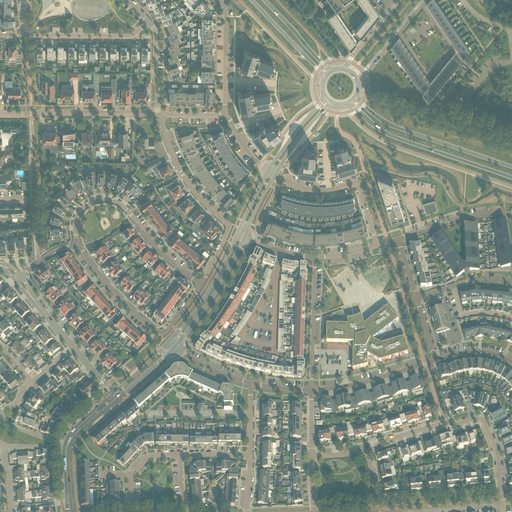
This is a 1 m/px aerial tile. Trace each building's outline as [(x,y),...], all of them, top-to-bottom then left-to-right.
[(197,12),(205,4),(201,0),(193,8),(197,12)] [(370,15),(355,32),(361,38),(362,38),(380,15),(378,12),(376,9),(369,0),(359,0),(369,13),(370,15)] [(161,5),(157,6),(156,2),(146,5),(148,10),(161,5)] [(335,7),(334,8),(337,11),(337,12),(344,7),(344,6),(342,3),(335,7)] [(440,7),(437,3),(429,8),(432,12),(440,7)] [(207,9),(209,8),(205,4),(197,12),(201,16),(201,15),(202,16),(211,13),(207,9)] [(154,13),(163,10),(161,5),(148,10),(152,9),(154,13)] [(443,12),(440,7),(432,12),(435,17),(443,12)] [(169,13),(165,14),(163,10),(154,13),(156,18),(169,13)] [(330,16),(329,17),(344,40),(351,50),(357,44),(357,43),(352,36),(350,34),(336,12),(330,16)] [(446,16),(443,12),(435,17),(438,21),(446,16)] [(162,21),(171,18),(169,13),(156,18),(160,17),(162,21)] [(213,18),(211,18),(211,13),(202,16),(202,18),(201,23),(212,23),(213,18)] [(449,21),(446,16),(438,21),(442,26),(449,21)] [(172,21),(171,18),(162,21),(164,26),(167,25),(173,23),(173,22),(172,21)] [(12,20),(3,20),(3,26),(0,26),(0,30),(13,30),(13,27),(15,27),(15,21),(12,21),(12,20)] [(177,26),(176,22),(175,21),(173,22),(173,23),(167,25),(168,30),(177,26)] [(452,25),(449,21),(442,26),(445,30),(452,25)] [(170,34),(167,35),(168,36),(179,31),(182,30),(180,25),(177,26),(168,30),(170,34)] [(455,30),(452,25),(445,30),(448,35),(455,30)] [(458,34),(455,30),(448,35),(451,39),(458,34)] [(177,32),(179,31),(168,36),(169,41),(179,37),(177,32)] [(461,38),(458,34),(451,39),(454,44),(461,38)] [(168,47),(180,42),(179,37),(169,41),(171,45),(167,47),(168,47)] [(464,43),(461,38),(454,44),(457,48),(464,43)] [(394,51),(401,46),(401,45),(399,42),(397,40),(391,47),(394,51)] [(177,43),(181,42),(180,42),(168,47),(169,52),(178,48),(177,43)] [(464,43),(457,48),(460,53),(467,47),(464,43)] [(84,51),(84,44),(78,44),(78,59),(87,59),(87,50),(87,51),(84,51)] [(95,51),(95,44),(89,44),(89,59),(98,59),(98,50),(98,51),(95,51)] [(116,53),(116,44),(110,44),(110,59),(119,60),(119,50),(118,53),(116,53)] [(137,53),(137,45),(131,45),(131,60),(140,60),(140,51),(139,53),(137,53)] [(16,47),(14,47),(14,46),(10,46),(10,47),(9,47),(9,51),(8,51),(8,54),(9,54),(9,57),(5,57),(5,64),(9,64),(9,60),(10,60),(10,57),(14,57),(14,60),(16,59),(16,63),(21,63),(21,54),(18,54),(18,51),(16,51),(16,47)] [(394,51),(397,56),(397,55),(404,50),(404,49),(402,47),(401,46),(394,51)] [(42,51),(42,47),(36,47),(36,59),(45,59),(45,50),(45,51),(42,51)] [(53,52),(53,47),(47,47),(47,59),(56,59),(56,50),(55,50),(55,52),(53,52)] [(63,50),(63,47),(57,47),(57,59),(66,59),(66,50),(66,52),(63,52),(63,50)] [(74,51),(74,47),(68,47),(68,59),(77,59),(77,50),(76,50),(76,51),(74,51)] [(105,51),(105,47),(99,47),(99,59),(108,59),(108,50),(108,51),(105,51)] [(470,51),(467,47),(460,53),(464,58),(470,51)] [(126,51),(126,48),(120,48),(120,60),(129,60),(129,51),(126,51)] [(147,52),(147,48),(141,48),(141,60),(150,60),(150,51),(150,52),(147,52)] [(167,58),(180,53),(178,48),(169,52),(171,56),(167,58)] [(397,56),(400,60),(407,55),(407,54),(405,51),(404,50),(397,55),(397,56)] [(241,66),(240,68),(245,70),(251,71),(251,72),(251,71),(252,70),(253,70),(254,70),(255,70),(255,69),(258,71),(269,74),(273,63),(264,60),(259,59),(259,58),(259,57),(256,56),(257,54),(246,51),(246,52),(241,66)] [(177,55),(180,53),(167,58),(169,63),(178,59),(177,55)] [(400,60),(403,64),(410,59),(410,58),(408,56),(407,55),(400,60)] [(450,61),(457,67),(460,62),(453,57),(450,61)] [(167,69),(180,64),(178,59),(169,63),(171,67),(167,69)] [(403,64),(406,69),(413,64),(413,63),(411,60),(410,59),(403,64)] [(446,65),(453,71),(457,67),(450,61),(446,65)] [(178,65),(180,64),(167,69),(169,74),(179,70),(178,65)] [(406,69),(409,73),(416,68),(416,67),(414,64),(413,64),(406,69)] [(446,65),(443,69),(450,75),(453,71),(446,65)] [(412,78),(420,73),(419,72),(417,69),(416,68),(409,73),(412,78)] [(443,69),(439,74),(446,79),(450,75),(443,69)] [(181,75),(179,70),(169,74),(171,79),(175,77),(176,78),(175,78),(175,83),(185,83),(185,78),(182,78),(181,75)] [(415,82),(423,77),(422,76),(420,73),(412,78),(415,82)] [(446,79),(439,74),(436,78),(443,83),(446,79)] [(94,75),(93,84),(89,84),(89,91),(83,91),(82,100),(87,100),(87,101),(90,101),(90,100),(95,100),(95,90),(98,90),(98,75),(94,75)] [(212,80),(212,75),(201,75),(201,83),(210,83),(210,80),(212,80)] [(415,82),(418,87),(426,82),(423,78),(423,77),(415,82)] [(443,83),(436,78),(433,82),(440,88),(443,83)] [(111,86),(109,86),(109,90),(101,90),(101,92),(101,100),(112,101),(112,92),(112,91),(116,91),(116,79),(111,79),(111,86)] [(12,89),(12,81),(4,81),(4,88),(8,88),(8,89),(8,97),(12,97),(12,98),(16,98),(16,97),(20,97),(20,89),(12,89)] [(42,93),(45,93),(45,98),(54,98),(54,85),(49,85),(49,81),(42,81),(42,93)] [(433,82),(429,86),(436,92),(440,88),(433,82)] [(119,89),(118,98),(122,98),(122,101),(125,101),(125,102),(129,102),(129,101),(129,91),(133,91),(133,84),(127,84),(127,89),(122,89),(119,89)] [(436,92),(429,86),(426,90),(433,96),(436,92)] [(147,92),(147,89),(143,89),(143,92),(136,92),(136,101),(140,101),(142,101),(143,101),(147,101),(147,92)] [(74,90),(61,90),(61,98),(66,98),(66,99),(70,99),(70,98),(74,98),(74,90)] [(168,92),(168,90),(165,90),(165,97),(169,97),(169,103),(174,103),(175,92),(168,92)] [(433,96),(426,90),(423,94),(428,101),(433,96)] [(299,94),(302,102),(308,100),(305,91),(299,94)] [(215,101),(215,92),(205,92),(205,103),(211,103),(211,101),(215,101)] [(248,93),(238,94),(241,112),(252,110),(252,108),(253,108),(255,108),(255,107),(270,104),(268,93),(266,93),(254,95),(253,95),(253,94),(252,94),(250,95),(249,93),(249,92),(248,93)] [(260,129),(251,135),(252,136),(263,150),(272,143),(270,141),(271,140),(273,139),(272,139),(272,138),(273,138),(279,133),(278,132),(272,124),(269,126),(265,129),(264,128),(262,130),(260,128),(260,129)] [(0,145),(1,146),(2,146),(2,141),(1,141),(1,138),(7,138),(7,133),(11,133),(11,129),(2,129),(0,129),(0,145)] [(68,132),(68,131),(62,131),(62,138),(63,138),(63,139),(62,139),(62,144),(73,144),(73,150),(77,150),(77,143),(74,142),(74,138),(74,133),(68,132)] [(56,142),(56,133),(52,133),(52,132),(47,132),(47,133),(43,133),(43,143),(50,143),(50,152),(55,152),(55,153),(59,153),(59,142),(56,142)] [(118,140),(118,141),(119,141),(119,144),(119,145),(120,145),(122,145),(122,146),(123,146),(123,147),(128,147),(128,148),(129,148),(129,142),(128,142),(127,142),(127,139),(126,139),(126,137),(126,136),(127,136),(127,135),(126,135),(127,134),(127,133),(123,133),(123,132),(123,133),(119,133),(119,136),(119,138),(118,138),(118,140)] [(232,150),(230,148),(231,148),(231,147),(230,148),(229,146),(228,143),(227,141),(225,139),(226,139),(226,138),(225,138),(224,135),(222,132),(219,133),(219,134),(214,136),(212,136),(212,137),(213,139),(214,141),(215,144),(217,146),(218,149),(219,151),(221,154),(222,156),(224,159),(226,161),(227,163),(229,166),(231,168),(233,170),(235,172),(236,174),(240,177),(240,178),(241,176),(245,172),(248,170),(245,167),(243,165),(243,164),(241,163),(239,161),(238,159),(236,157),(237,156),(236,156),(235,154),(233,152),(232,150)] [(92,133),(86,133),(81,133),(81,137),(80,137),(80,139),(81,139),(81,144),(92,144),(92,133)] [(107,134),(107,133),(102,133),(102,134),(99,134),(99,142),(98,142),(98,147),(103,147),(103,143),(109,143),(109,134),(107,134)] [(180,137),(182,142),(194,138),(192,133),(186,135),(185,133),(186,133),(181,133),(182,136),(180,136),(180,137)] [(148,141),(148,137),(140,137),(140,146),(144,146),(144,148),(154,148),(154,141),(148,141)] [(184,148),(196,143),(194,138),(182,142),(184,147),(183,147),(184,148)] [(194,144),(196,143),(184,148),(186,153),(198,148),(196,148),(194,144)] [(347,147),(336,151),(338,158),(339,159),(338,159),(338,160),(339,163),(336,163),(338,169),(340,174),(342,173),(356,169),(357,168),(354,157),(353,158),(352,158),(351,155),(350,155),(350,156),(347,147)] [(188,158),(200,153),(198,148),(186,153),(188,158)] [(15,152),(11,152),(11,150),(5,150),(5,154),(0,153),(0,167),(4,167),(4,159),(5,158),(5,157),(11,157),(14,156),(15,155),(15,152)] [(300,163),(298,174),(311,176),(316,176),(318,165),(316,165),(316,162),(315,162),(315,158),(316,153),(305,151),(303,160),(302,160),(302,163),(300,163)] [(198,153),(200,153),(188,158),(191,163),(201,158),(198,153)] [(149,162),(152,168),(161,163),(159,157),(149,162)] [(194,168),(203,163),(201,158),(191,163),(194,168),(193,168),(194,168)] [(197,173),(206,167),(203,163),(194,168),(194,169),(194,168),(197,173)] [(169,168),(167,164),(161,168),(159,165),(153,168),(155,173),(159,171),(163,177),(171,172),(172,171),(170,168),(169,168)] [(200,178),(209,172),(206,167),(197,173),(200,178)] [(9,179),(14,178),(14,170),(4,170),(4,174),(0,173),(0,187),(6,187),(6,182),(9,179)] [(106,182),(107,170),(98,170),(98,176),(95,176),(94,171),(96,183),(97,183),(97,185),(101,185),(102,182),(106,182)] [(112,183),(116,184),(118,178),(119,175),(110,172),(109,176),(107,175),(107,170),(106,182),(107,182),(107,184),(111,185),(112,183)] [(92,184),(96,183),(94,171),(85,172),(86,178),(84,179),(86,186),(87,185),(88,187),(92,186),(92,184)] [(203,182),(212,176),(209,172),(200,178),(203,182)] [(125,188),(130,180),(122,175),(121,178),(118,178),(116,184),(117,184),(116,186),(120,188),(121,186),(125,188)] [(393,181),(377,175),(379,181),(378,181),(379,185),(380,185),(384,195),(383,196),(384,200),(386,199),(396,196),(398,195),(397,191),(396,192),(393,181)] [(207,187),(215,180),(212,176),(203,182),(207,187),(206,187),(207,187)] [(74,178),(70,181),(74,185),(78,191),(78,190),(79,192),(83,190),(82,187),(86,186),(84,179),(81,180),(80,178),(75,180),(74,178)] [(143,190),(138,185),(134,181),(131,184),(129,182),(130,180),(125,188),(126,189),(125,190),(128,193),(130,191),(136,197),(143,190)] [(211,191),(219,184),(215,180),(207,187),(211,191)] [(69,185),(65,188),(67,191),(65,193),(70,197),(71,196),(72,198),(76,195),(74,193),(78,191),(74,185),(70,181),(68,183),(69,185)] [(173,182),(165,186),(168,194),(172,192),(174,194),(173,195),(174,195),(176,198),(183,192),(183,191),(182,189),(181,189),(178,184),(175,187),(173,182)] [(214,196),(222,188),(219,184),(211,191),(214,195),(214,196)] [(219,199),(226,192),(222,188),(214,196),(215,196),(219,199)] [(223,203),(230,195),(226,192),(219,199),(222,203),(223,203)] [(67,201),(70,197),(65,193),(63,195),(61,193),(57,198),(60,200),(58,202),(64,206),(65,205),(66,206),(69,203),(67,201)] [(235,200),(230,195),(223,203),(223,204),(226,206),(228,204),(230,205),(235,200)] [(356,209),(356,207),(354,202),(353,198),(352,199),(352,198),(351,199),(346,200),(342,201),(341,201),(340,201),(336,202),(331,202),(326,203),(321,203),(321,202),(320,202),(320,203),(319,203),(315,203),(311,202),(310,202),(305,201),(300,200),(299,200),(295,199),(290,198),(290,197),(289,198),(286,196),(283,195),(282,198),(282,199),(280,204),(279,206),(281,207),(284,207),(286,208),(289,209),(291,210),(295,211),(298,211),(300,212),(303,212),(306,213),(309,213),(312,213),(315,214),(318,214),(321,214),(323,214),(326,214),(329,214),(332,214),(335,213),(338,213),(341,213),(343,212),(346,212),(349,211),(352,210),(356,209)] [(399,199),(398,195),(396,196),(386,199),(384,200),(385,204),(386,203),(392,223),(393,225),(405,221),(404,219),(398,200),(399,199)] [(191,200),(190,201),(188,198),(187,197),(187,198),(185,200),(185,199),(184,200),(179,205),(178,205),(179,206),(182,210),(180,212),(182,214),(181,215),(183,218),(188,213),(186,211),(193,204),(193,203),(191,200)] [(166,205),(168,208),(177,202),(174,198),(166,205)] [(143,210),(152,204),(148,199),(140,206),(143,210)] [(434,201),(423,205),(426,215),(437,211),(434,201)] [(62,210),(64,206),(58,202),(57,205),(55,204),(52,209),(55,211),(54,213),(52,213),(61,215),(61,214),(63,215),(65,211),(62,210)] [(152,204),(143,210),(143,211),(144,210),(147,214),(155,209),(152,204)] [(22,208),(20,208),(19,207),(17,207),(17,216),(23,215),(23,216),(26,216),(26,210),(23,210),(22,208)] [(190,227),(193,230),(199,224),(196,221),(203,214),(202,212),(203,212),(200,209),(199,210),(198,208),(190,216),(194,219),(192,220),(194,222),(190,227)] [(150,219),(158,213),(155,209),(147,214),(147,215),(150,219)] [(60,219),(61,215),(52,213),(51,216),(49,221),(53,222),(53,225),(50,225),(59,225),(59,224),(61,224),(62,220),(60,219)] [(153,223),(161,217),(158,213),(150,219),(153,223)] [(157,227),(164,221),(161,217),(153,223),(154,223),(157,227)] [(215,233),(217,232),(219,229),(215,226),(215,225),(213,224),(213,223),(209,220),(202,227),(199,224),(193,230),(193,231),(200,238),(205,232),(211,238),(212,237),(213,238),(216,234),(215,233)] [(268,233),(273,222),(266,220),(263,227),(265,228),(264,231),(268,232),(268,233),(268,232),(268,233)] [(168,225),(168,226),(164,221),(157,227),(160,231),(159,232),(160,232),(168,226),(168,225)] [(278,224),(273,222),(268,233),(274,235),(278,224)] [(168,226),(160,232),(163,236),(166,234),(168,237),(173,232),(172,232),(175,229),(171,223),(168,226)] [(283,226),(282,226),(278,224),(274,235),(279,237),(283,226)] [(59,230),(59,225),(50,225),(50,234),(53,234),(54,239),(61,237),(60,234),(62,234),(62,230),(59,230)] [(288,228),(288,226),(283,225),(282,226),(283,226),(279,237),(284,238),(288,228)] [(361,237),(366,235),(362,225),(357,227),(361,237)] [(360,237),(361,237),(357,227),(352,228),(355,239),(360,237)] [(293,229),(288,228),(284,238),(289,240),(290,240),(293,229)] [(350,240),(355,239),(352,228),(347,229),(350,240)] [(131,230),(128,232),(126,229),(121,233),(128,244),(134,240),(132,237),(134,236),(133,234),(134,233),(132,230),(131,231),(131,230)] [(295,241),(298,231),(293,229),(290,240),(295,241)] [(177,232),(175,235),(173,232),(168,237),(171,240),(169,242),(173,246),(181,236),(177,232)] [(443,235),(441,233),(437,236),(437,235),(432,238),(435,243),(443,238),(444,237),(443,235)] [(27,243),(27,238),(27,236),(17,237),(18,250),(24,249),(24,243),(27,243)] [(180,238),(182,236),(181,236),(173,246),(177,249),(184,242),(180,238)] [(18,250),(17,237),(14,237),(14,241),(8,242),(8,240),(9,252),(15,252),(14,245),(18,245),(18,250)] [(446,242),(443,238),(435,243),(434,244),(437,248),(446,242)] [(9,252),(8,240),(0,240),(0,254),(5,254),(5,248),(8,248),(9,252)] [(138,240),(136,242),(134,240),(128,244),(130,247),(129,248),(132,252),(142,244),(138,240)] [(181,253),(188,245),(184,242),(177,249),(181,252),(181,253)] [(448,246),(446,242),(437,248),(439,252),(448,247),(449,246),(448,246)] [(144,247),(145,247),(142,244),(132,252),(136,257),(138,255),(140,258),(145,253),(143,251),(145,249),(144,247)] [(186,256),(192,249),(188,245),(181,253),(182,253),(186,256)] [(106,247),(104,249),(102,246),(97,250),(99,253),(96,254),(99,259),(98,259),(99,260),(109,252),(106,247)] [(451,250),(448,247),(439,252),(442,256),(451,251),(452,251),(451,250)] [(190,260),(196,252),(192,249),(186,256),(189,259),(190,260)] [(266,254),(261,252),(256,250),(252,258),(257,260),(259,257),(263,259),(264,259),(266,254)] [(454,255),(451,251),(442,256),(445,261),(454,255)] [(111,258),(113,257),(109,252),(99,260),(100,262),(101,262),(103,264),(105,262),(107,265),(113,261),(111,258)] [(202,253),(200,256),(196,252),(190,260),(194,263),(193,263),(194,263),(202,254),(202,253)] [(149,253),(147,255),(145,253),(140,258),(146,264),(154,257),(153,257),(149,253)] [(61,255),(56,260),(57,262),(58,262),(61,267),(71,259),(68,254),(63,258),(61,255)] [(198,267),(206,257),(202,254),(194,263),(198,267)] [(267,265),(271,256),(266,254),(264,259),(263,259),(262,263),(267,265)] [(457,259),(454,255),(445,261),(448,265),(457,259)] [(276,258),(271,256),(267,265),(273,267),(274,266),(276,261),(275,260),(276,258)] [(155,260),(156,259),(154,257),(146,264),(152,271),(157,266),(155,264),(157,261),(155,260)] [(253,270),(257,260),(252,258),(251,259),(250,258),(247,265),(248,266),(247,267),(253,270)] [(71,260),(71,259),(61,267),(63,265),(66,269),(74,264),(74,263),(71,260)] [(459,263),(457,259),(448,265),(451,269),(459,264),(460,263),(459,263)] [(116,261),(115,263),(113,261),(107,265),(109,267),(107,269),(110,273),(110,274),(120,266),(116,261)] [(289,262),(284,261),(283,263),(282,263),(281,268),(282,268),(281,270),(287,271),(289,262)] [(306,265),(300,264),(295,263),(294,268),(299,269),(299,272),(305,272),(306,265)] [(74,264),(66,269),(69,274),(77,268),(74,264)] [(462,268),(459,264),(451,269),(453,274),(461,268),(461,269),(462,268)] [(120,266),(110,274),(112,277),(113,276),(114,278),(116,276),(118,278),(124,274),(126,273),(124,270),(120,266)] [(166,268),(165,269),(161,266),(159,268),(157,266),(152,271),(159,277),(166,269),(166,268)] [(253,270),(247,267),(245,271),(246,271),(245,273),(253,278),(256,271),(253,270)] [(80,272),(77,268),(69,274),(72,278),(80,273),(80,272)] [(464,273),(461,269),(461,268),(453,274),(456,278),(460,276),(464,273)] [(49,270),(47,272),(45,269),(41,273),(40,272),(48,283),(52,279),(51,277),(53,275),(49,270)] [(168,271),(169,271),(166,269),(159,277),(166,282),(170,277),(168,275),(170,273),(168,271)] [(44,286),(48,283),(40,272),(37,274),(38,275),(36,276),(38,279),(35,281),(40,286),(42,284),(44,286)] [(80,273),(81,273),(80,273),(72,278),(75,282),(75,283),(84,277),(83,277),(80,273)] [(250,283),(253,278),(245,273),(244,276),(243,275),(241,279),(250,283)] [(122,283),(120,285),(124,289),(123,289),(123,290),(133,281),(129,277),(127,278),(125,276),(120,280),(122,283)] [(84,277),(75,283),(78,287),(76,289),(79,292),(86,286),(84,283),(87,281),(84,277)] [(188,284),(186,282),(180,278),(176,283),(186,291),(189,288),(186,286),(188,284)] [(269,280),(265,279),(263,283),(262,285),(258,292),(257,294),(256,297),(252,304),(250,306),(249,308),(245,315),(243,318),(242,320),(237,327),(236,329),(234,331),(232,334),(234,336),(237,338),(242,330),(246,325),(250,319),(254,312),(259,304),(263,296),(266,290),(271,281),(269,280)] [(247,289),(250,283),(241,279),(240,282),(239,285),(247,289)] [(135,287),(137,285),(133,281),(123,290),(125,292),(126,291),(128,293),(130,291),(132,294),(137,289),(135,287)] [(186,291),(176,283),(172,288),(182,296),(182,295),(186,291)] [(244,295),(247,289),(239,285),(238,287),(237,286),(235,290),(244,295)] [(48,293),(46,295),(47,296),(46,297),(49,300),(59,291),(55,287),(53,289),(51,286),(46,290),(48,293)] [(88,288),(86,286),(79,292),(85,299),(94,290),(91,286),(88,288)] [(137,289),(132,294),(135,296),(133,298),(137,302),(136,303),(144,295),(146,293),(139,287),(137,289)] [(182,296),(172,288),(168,293),(179,300),(182,296)] [(12,291),(10,289),(9,289),(5,293),(3,291),(0,293),(0,299),(0,300),(3,298),(5,301),(13,294),(12,293),(13,293),(13,292),(12,291)] [(94,291),(95,290),(94,290),(85,299),(87,297),(91,301),(98,294),(94,291)] [(241,300),(244,295),(235,290),(233,293),(234,293),(233,296),(241,300)] [(61,297),(62,295),(59,291),(49,300),(49,299),(53,303),(55,301),(57,304),(62,299),(61,297)] [(178,301),(179,300),(168,293),(165,297),(175,305),(178,301)] [(15,294),(14,295),(13,294),(5,301),(8,303),(6,305),(9,309),(15,305),(13,302),(17,299),(18,298),(16,296),(15,295),(15,294)] [(101,298),(98,294),(91,301),(94,305),(101,298)] [(145,306),(150,301),(144,295),(136,303),(139,305),(139,304),(141,306),(143,304),(145,306)] [(237,306),(241,300),(233,296),(231,298),(231,297),(229,301),(237,306)] [(175,306),(175,305),(165,297),(161,302),(171,310),(175,305),(175,306)] [(102,299),(101,298),(94,305),(98,309),(105,302),(102,299)] [(70,304),(68,306),(62,299),(57,304),(59,306),(57,308),(58,310),(60,313),(70,304)] [(227,304),(226,306),(234,312),(235,312),(239,307),(237,306),(229,301),(228,300),(226,303),(227,304)] [(109,306),(108,306),(105,302),(98,309),(101,313),(109,306)] [(171,310),(161,302),(163,304),(160,309),(157,307),(168,315),(168,314),(171,310)] [(23,305),(22,303),(21,303),(16,307),(15,305),(9,309),(13,313),(15,312),(17,314),(25,308),(24,307),(25,306),(24,306),(23,305)] [(72,310),(74,309),(70,304),(60,313),(61,313),(64,317),(67,315),(68,317),(74,313),(72,310)] [(109,307),(109,306),(101,313),(105,317),(113,310),(112,310),(109,307)] [(224,308),(222,311),(230,317),(232,318),(236,313),(235,312),(234,312),(226,306),(224,309),(224,308)] [(450,331),(444,312),(442,306),(429,310),(437,335),(444,332),(446,337),(445,332),(450,331)] [(167,315),(168,315),(157,307),(154,312),(164,320),(164,319),(167,315)] [(388,307),(364,325),(361,315),(355,316),(353,317),(347,319),(349,325),(327,324),(326,339),(326,342),(348,342),(353,351),(353,369),(368,365),(368,355),(380,362),(408,353),(409,353),(404,337),(402,338),(382,344),(373,340),(377,337),(398,320),(388,307)] [(26,308),(26,309),(25,308),(17,314),(19,317),(17,319),(21,323),(26,318),(24,316),(29,312),(28,310),(27,309),(26,308)] [(114,317),(116,314),(113,310),(105,317),(109,321),(111,324),(116,319),(114,317)] [(220,315),(219,317),(227,322),(229,324),(232,318),(230,317),(222,311),(220,314),(220,315)] [(162,323),(164,320),(154,312),(155,313),(151,319),(158,323),(159,321),(162,323)] [(77,313),(76,315),(74,313),(68,317),(70,319),(68,321),(70,323),(69,324),(71,326),(81,318),(77,313)] [(35,318),(33,317),(28,321),(26,318),(21,323),(24,327),(26,325),(29,328),(36,322),(36,321),(36,320),(35,318)] [(223,328),(227,322),(219,317),(217,319),(215,322),(223,328)] [(79,319),(81,318),(71,326),(72,326),(75,330),(78,328),(80,330),(85,326),(79,319)] [(118,330),(125,322),(121,318),(118,321),(116,319),(111,324),(114,326),(118,330)] [(10,321),(8,323),(5,320),(0,325),(9,335),(12,333),(9,329),(11,327),(13,329),(15,327),(10,321)] [(38,322),(37,323),(36,322),(29,328),(31,331),(29,333),(32,337),(38,332),(36,330),(40,326),(41,326),(39,324),(38,323),(38,322)] [(125,322),(118,330),(122,333),(129,326),(129,325),(128,326),(125,322)] [(219,333),(223,328),(215,322),(212,325),(213,325),(211,327),(219,333)] [(6,338),(9,335),(0,325),(0,324),(0,337),(1,337),(0,336),(3,334),(6,338)] [(89,327),(87,328),(85,326),(80,330),(82,333),(79,335),(81,336),(80,337),(82,340),(92,331),(89,327)] [(129,326),(122,333),(127,337),(133,329),(129,326)] [(480,338),(480,336),(480,326),(472,327),(475,336),(475,338),(476,338),(480,338)] [(215,338),(219,333),(211,327),(210,329),(209,329),(207,332),(212,336),(211,336),(215,338)] [(137,333),(133,329),(127,337),(131,340),(137,333)] [(465,339),(470,338),(467,329),(463,330),(462,329),(466,341),(466,340),(465,339)] [(46,332),(45,330),(44,331),(40,335),(38,332),(32,337),(36,341),(38,339),(40,342),(48,335),(47,334),(48,334),(47,333),(46,332)] [(92,331),(82,340),(83,339),(87,343),(89,341),(91,344),(96,339),(94,337),(96,335),(92,331)] [(211,336),(212,336),(207,332),(205,334),(204,333),(202,336),(208,341),(211,336)] [(137,333),(131,340),(135,344),(133,346),(141,336),(137,333)] [(49,336),(48,335),(40,342),(43,345),(41,346),(44,350),(49,346),(47,344),(52,340),(52,339),(51,337),(50,336),(49,336)] [(137,349),(146,340),(141,336),(133,346),(137,349)] [(204,346),(208,341),(202,336),(199,340),(200,340),(199,342),(204,346)] [(25,339),(19,343),(15,338),(10,342),(13,346),(11,348),(14,352),(27,341),(25,339)] [(93,353),(104,344),(100,340),(98,342),(96,339),(91,344),(93,346),(90,348),(92,350),(91,350),(93,353)] [(23,349),(29,344),(27,341),(14,352),(18,356),(20,354),(23,358),(28,353),(28,354),(23,349)] [(204,346),(199,342),(195,348),(200,351),(204,353),(207,348),(204,346)] [(51,348),(49,346),(44,350),(48,355),(50,353),(54,358),(61,352),(59,350),(60,349),(59,348),(59,347),(58,346),(56,344),(56,345),(51,348)] [(93,353),(94,352),(98,357),(100,355),(102,357),(107,353),(110,350),(108,347),(107,348),(104,344),(93,353)] [(209,356),(213,347),(209,345),(207,348),(204,353),(209,356)] [(214,358),(218,349),(213,347),(209,356),(214,358)] [(218,360),(222,351),(218,349),(214,358),(218,360)] [(226,353),(222,351),(218,360),(223,362),(224,361),(226,353)] [(228,362),(232,353),(227,352),(226,353),(224,361),(228,362)] [(30,356),(31,356),(28,353),(23,358),(26,361),(23,363),(27,367),(40,357),(38,354),(32,359),(30,356)] [(105,366),(113,359),(107,353),(102,357),(104,359),(102,361),(103,363),(102,364),(105,366)] [(36,364),(42,359),(40,357),(27,367),(30,372),(33,370),(36,373),(41,369),(36,364)] [(113,359),(105,366),(109,370),(111,368),(113,370),(115,369),(116,369),(121,364),(118,360),(116,363),(113,359)] [(72,362),(70,360),(70,361),(65,365),(63,362),(58,367),(61,371),(64,369),(66,372),(73,365),(73,364),(73,363),(72,362)] [(463,372),(461,363),(461,362),(455,364),(458,373),(463,372)] [(490,363),(490,362),(488,372),(492,373),(496,364),(495,364),(490,363)] [(452,375),(458,373),(455,364),(450,366),(450,367),(452,375)] [(501,367),(496,364),(492,373),(497,376),(501,367),(501,366),(501,367)] [(75,366),(74,366),(73,365),(66,372),(68,375),(66,376),(70,380),(75,376),(73,374),(77,370),(78,369),(76,367),(75,366)] [(177,366),(176,366),(175,366),(173,367),(172,368),(164,375),(163,375),(164,374),(162,375),(133,401),(138,408),(168,381),(169,381),(170,383),(172,381),(173,381),(174,380),(175,380),(176,380),(177,379),(178,379),(179,379),(180,379),(182,379),(183,379),(184,379),(185,380),(186,380),(219,395),(220,395),(221,396),(222,397),(222,398),(223,398),(223,399),(223,400),(224,401),(224,402),(224,410),(232,410),(232,404),(233,404),(233,405),(233,395),(233,394),(233,393),(233,392),(232,391),(232,390),(231,390),(231,389),(230,388),(229,388),(228,387),(222,385),(222,386),(216,384),(212,382),(207,380),(203,378),(199,376),(195,374),(192,373),(192,372),(193,372),(182,367),(182,366),(181,366),(180,366),(178,366),(177,366)] [(452,375),(450,367),(450,366),(444,367),(447,377),(452,375)] [(447,377),(444,367),(438,369),(439,373),(436,374),(439,383),(448,380),(447,377)] [(501,367),(497,376),(501,378),(506,370),(506,369),(501,367)] [(9,373),(8,370),(7,370),(0,375),(0,377),(3,381),(10,376),(10,375),(10,376),(9,374),(9,373)] [(511,373),(507,370),(506,370),(501,378),(505,381),(511,373)] [(56,372),(52,376),(54,379),(52,381),(53,382),(58,387),(61,384),(65,382),(63,380),(60,376),(56,372)] [(11,376),(11,377),(10,376),(3,381),(7,386),(15,379),(14,378),(13,377),(12,377),(11,376)] [(418,379),(417,379),(417,377),(414,378),(412,379),(414,382),(408,384),(411,390),(414,389),(414,392),(424,389),(421,380),(418,381),(418,379)] [(16,380),(15,379),(7,386),(11,390),(10,391),(12,393),(18,388),(16,386),(18,385),(17,383),(17,381),(16,380)] [(53,382),(51,384),(47,380),(42,384),(49,391),(51,389),(52,390),(54,389),(55,390),(58,387),(52,381),(53,382)] [(95,391),(87,381),(85,383),(87,385),(84,387),(90,395),(91,394),(92,394),(93,393),(95,391)] [(403,384),(402,382),(400,383),(398,383),(401,393),(410,391),(408,387),(406,387),(406,385),(404,385),(403,384)] [(392,396),(401,393),(398,383),(397,383),(394,384),(395,386),(395,388),(390,389),(392,396)] [(44,395),(49,391),(42,384),(38,387),(42,392),(39,395),(42,398),(44,399),(46,397),(44,395)] [(79,387),(77,389),(86,398),(86,399),(88,397),(89,396),(90,396),(89,395),(90,395),(84,387),(82,385),(79,387)] [(390,389),(385,391),(384,387),(380,389),(383,399),(383,401),(393,398),(392,396),(390,389)] [(376,397),(374,397),(375,401),(377,401),(377,403),(383,401),(383,399),(380,389),(376,390),(376,392),(377,393),(375,394),(376,397)] [(464,403),(469,401),(467,390),(459,392),(461,398),(456,399),(459,410),(462,410),(462,409),(464,409),(463,403),(464,403)] [(470,391),(467,391),(468,399),(471,400),(473,400),(475,401),(474,406),(476,407),(479,407),(481,396),(477,395),(477,393),(470,391)] [(82,398),(79,394),(77,392),(74,394),(75,395),(71,398),(78,405),(82,402),(80,400),(82,398)] [(372,395),(367,396),(366,393),(361,394),(364,404),(374,402),(372,395)] [(32,394),(28,399),(36,405),(39,400),(41,401),(42,398),(39,395),(37,398),(35,397),(32,394)] [(358,398),(353,399),(354,406),(355,409),(359,408),(358,406),(364,404),(361,394),(357,395),(358,396),(358,398)] [(446,395),(443,396),(444,401),(445,403),(446,408),(449,407),(451,407),(453,406),(454,412),(457,411),(459,410),(456,399),(451,400),(451,399),(448,400),(446,395)] [(481,396),(479,407),(481,408),(484,408),(485,403),(487,403),(488,404),(491,404),(496,398),(493,397),(486,395),(486,397),(481,396)] [(336,409),(344,408),(343,397),(342,397),(342,398),(339,398),(339,400),(339,402),(337,402),(337,405),(335,405),(336,409)] [(347,397),(343,397),(345,408),(345,410),(351,410),(355,409),(354,406),(353,399),(350,400),(348,400),(348,398),(347,397)] [(74,409),(78,405),(71,398),(68,401),(67,400),(64,402),(63,401),(64,402),(69,409),(72,406),(74,409)] [(501,407),(497,398),(496,398),(491,404),(494,408),(493,409),(494,410),(489,413),(491,415),(492,417),(502,412),(500,408),(501,407)] [(33,409),(36,405),(28,399),(25,404),(30,407),(28,411),(31,412),(33,409)] [(329,401),(328,399),(325,399),(324,399),(324,403),(321,404),(321,413),(332,412),(331,410),(335,409),(334,402),(329,403),(329,401)] [(423,410),(422,406),(420,399),(416,401),(418,407),(421,416),(424,415),(425,418),(426,420),(426,421),(428,420),(428,417),(431,416),(429,408),(423,410)] [(69,409),(64,402),(63,401),(61,403),(61,404),(62,406),(58,409),(65,416),(69,413),(67,410),(69,409)] [(272,409),(273,409),(273,402),(265,402),(265,405),(262,405),(262,411),(272,411),(272,409)] [(296,405),(296,402),(290,402),(290,411),(301,411),(301,405),(296,405)] [(139,411),(133,404),(129,407),(135,414),(139,411)] [(131,418),(135,414),(129,407),(125,411),(131,418)] [(418,417),(421,416),(418,407),(410,410),(411,413),(413,422),(416,421),(417,423),(420,422),(419,422),(419,420),(418,417)] [(61,419),(65,416),(58,409),(55,411),(54,411),(50,416),(57,420),(58,419),(59,420),(59,419),(60,419),(61,419)] [(131,418),(125,411),(121,415),(125,420),(127,421),(131,418)] [(25,419),(17,416),(15,421),(23,424),(27,426),(32,414),(27,412),(25,419)] [(506,415),(504,416),(502,412),(492,417),(493,419),(494,422),(499,419),(500,421),(501,422),(505,420),(507,423),(511,420),(511,419),(511,417),(508,419),(506,415)] [(121,415),(119,413),(115,417),(121,424),(125,420),(121,415)] [(402,415),(397,416),(396,413),(392,414),(394,419),(396,427),(399,426),(400,428),(403,428),(402,427),(402,425),(401,422),(404,422),(402,415)] [(410,423),(413,422),(411,413),(405,415),(405,414),(402,415),(404,422),(407,421),(408,424),(408,423),(409,425),(408,426),(411,425),(410,423)] [(34,422),(37,416),(32,414),(27,426),(32,428),(33,427),(37,429),(39,424),(34,422)] [(121,424),(115,417),(111,420),(117,427),(121,424)] [(384,418),(376,420),(376,421),(377,424),(379,432),(382,431),(383,434),(385,433),(384,431),(385,431),(384,428),(387,427),(385,420),(384,418)] [(393,428),(396,427),(394,419),(388,420),(388,419),(385,420),(387,427),(390,426),(391,429),(392,431),(391,431),(394,430),(393,428)] [(117,427),(111,420),(107,424),(113,431),(117,427)] [(54,422),(52,421),(51,421),(48,429),(41,426),(40,431),(51,436),(53,431),(53,430),(54,426),(53,425),(54,422)] [(379,432),(377,424),(376,421),(367,423),(368,425),(369,431),(373,431),(373,434),(374,434),(374,436),(377,435),(376,433),(379,432)] [(350,426),(350,423),(346,423),(347,427),(341,428),(343,439),(346,439),(346,441),(349,441),(348,439),(349,439),(348,436),(352,435),(350,426)] [(369,431),(368,425),(367,423),(368,425),(365,425),(365,427),(359,428),(361,436),(364,436),(365,438),(367,438),(367,437),(366,435),(367,435),(366,432),(369,431)] [(508,427),(509,426),(507,423),(499,426),(501,429),(498,431),(499,433),(498,434),(500,437),(500,436),(500,437),(511,432),(510,432),(508,427)] [(113,431),(107,424),(103,427),(109,434),(113,431)] [(356,426),(355,425),(354,425),(350,426),(352,435),(355,435),(355,438),(356,437),(356,440),(358,439),(358,437),(361,436),(359,428),(356,428),(356,426)] [(109,434),(103,427),(99,431),(105,438),(109,434)] [(341,428),(336,429),(336,427),(333,427),(333,428),(333,437),(337,437),(337,440),(338,442),(337,442),(340,442),(340,440),(343,439),(341,428)] [(330,438),(333,437),(333,428),(329,428),(330,432),(324,432),(325,441),(328,441),(328,443),(330,443),(330,441),(330,438)] [(324,432),(320,432),(320,429),(316,430),(316,437),(318,437),(319,441),(319,443),(319,444),(322,444),(321,441),(325,441),(324,432)] [(471,443),(479,441),(476,430),(472,431),(473,433),(468,434),(468,432),(471,443)] [(105,438),(99,431),(95,435),(101,441),(105,438)] [(272,436),(273,436),(273,432),(267,432),(267,433),(261,433),(261,436),(262,436),(262,438),(264,438),(264,441),(273,441),(273,438),(272,438),(272,436)] [(296,433),(296,432),(290,432),(290,441),(296,441),(296,438),(301,438),(301,436),(302,436),(302,433),(296,433)] [(453,437),(451,432),(448,433),(448,435),(444,436),(447,445),(454,443),(455,443),(453,437)] [(464,446),(471,443),(468,432),(465,433),(465,435),(461,436),(464,446)] [(511,436),(511,435),(511,433),(511,432),(500,437),(501,437),(503,436),(505,438),(502,440),(503,442),(502,442),(503,445),(504,445),(504,446),(511,442),(511,436)] [(101,441),(95,435),(91,438),(97,445),(101,441)] [(154,445),(154,436),(146,436),(142,438),(140,439),(136,442),(132,446),(131,445),(138,452),(142,448),(141,448),(143,446),(146,445),(149,444),(149,445),(154,445)] [(444,436),(440,437),(439,436),(436,437),(439,448),(447,445),(444,436)] [(461,436),(456,438),(456,436),(453,437),(455,443),(454,443),(456,448),(464,446),(461,436)] [(432,450),(439,448),(436,437),(433,438),(433,439),(429,441),(432,450)] [(261,446),(261,448),(267,448),(267,450),(273,450),(273,444),(275,444),(275,441),(273,441),(264,441),(264,444),(262,444),(262,446),(261,446)] [(429,441),(424,442),(424,441),(421,442),(424,452),(432,450),(429,441)] [(296,445),(296,442),(290,442),(290,451),(296,451),(296,450),(302,450),(302,447),(301,447),(301,445),(296,445)] [(416,455),(424,452),(421,442),(418,443),(418,444),(414,445),(416,455)] [(137,453),(138,452),(131,445),(129,447),(128,446),(127,448),(134,455),(136,453),(137,453)] [(414,445),(409,447),(409,445),(406,446),(409,457),(416,455),(414,445)] [(401,459),(409,457),(406,446),(405,446),(406,448),(402,449),(401,448),(398,449),(401,459)] [(132,457),(134,455),(127,448),(125,450),(126,451),(124,453),(131,460),(133,458),(132,457)] [(48,455),(48,450),(35,451),(36,456),(42,456),(42,461),(48,460),(48,455)] [(18,466),(23,465),(22,453),(17,453),(17,454),(12,454),(12,460),(17,459),(18,466)] [(32,453),(27,453),(22,453),(23,465),(24,465),(28,465),(28,459),(33,458),(32,453)] [(129,461),(131,460),(124,453),(122,455),(121,454),(119,456),(127,463),(129,461)] [(390,456),(388,456),(387,453),(377,455),(378,461),(385,459),(385,463),(392,461),(390,456)] [(124,465),(127,463),(119,456),(117,458),(118,459),(116,461),(124,468),(125,466),(124,465)] [(390,467),(393,467),(392,461),(385,463),(386,466),(380,467),(381,473),(391,471),(390,467)] [(271,468),(271,462),(261,462),(261,466),(262,466),(262,468),(267,468),(267,471),(272,471),(273,468),(271,468)] [(230,464),(229,463),(228,463),(226,463),(221,463),(221,472),(226,472),(227,472),(229,474),(229,475),(228,479),(226,479),(226,480),(236,481),(237,481),(237,473),(237,472),(237,471),(236,469),(236,468),(233,466),(233,465),(232,464),(230,464)] [(292,469),(290,469),(290,473),(296,472),(296,469),(301,469),(301,467),(302,467),(302,465),(296,465),(296,463),(292,463),(292,469)] [(37,471),(32,471),(32,475),(49,474),(49,468),(48,468),(46,468),(46,467),(44,467),(44,464),(42,464),(40,464),(40,465),(40,467),(39,467),(39,471),(37,471)] [(200,472),(205,472),(205,464),(198,464),(197,464),(196,464),(195,465),(194,465),(193,466),(191,468),(190,470),(189,471),(189,472),(189,473),(189,474),(190,481),(200,480),(200,479),(198,480),(198,475),(197,475),(197,474),(199,472),(200,472)] [(14,472),(14,473),(14,475),(15,475),(15,476),(32,475),(32,471),(27,472),(26,465),(24,465),(23,465),(18,466),(18,471),(15,471),(15,472),(14,472)] [(489,470),(490,470),(480,471),(480,478),(484,477),(484,484),(490,483),(489,470)] [(395,476),(392,477),(391,471),(381,473),(382,479),(389,477),(389,481),(395,479),(395,476)] [(466,473),(461,473),(462,479),(465,479),(465,480),(466,486),(472,485),(471,475),(470,471),(466,472),(466,473)] [(477,478),(480,478),(480,471),(474,471),(474,475),(471,475),(472,485),(478,484),(477,478)] [(301,475),(296,475),(296,472),(290,473),(286,473),(283,473),(284,476),(290,476),(290,482),(296,481),(296,480),(302,479),(302,477),(301,477),(301,475)] [(453,487),(453,477),(452,473),(447,474),(443,475),(444,481),(447,481),(448,487),(453,487)] [(458,476),(453,477),(453,487),(459,486),(459,481),(459,480),(462,479),(461,473),(458,473),(458,476)] [(46,479),(50,479),(49,474),(32,475),(32,478),(40,478),(40,481),(39,481),(40,484),(47,484),(46,479)] [(443,475),(440,475),(439,474),(435,474),(434,476),(435,488),(441,488),(440,481),(444,481),(443,475)] [(15,477),(14,478),(14,480),(15,481),(16,481),(16,482),(17,481),(19,481),(19,486),(25,485),(28,485),(27,479),(32,478),(32,475),(15,476),(15,477)] [(429,489),(435,488),(434,476),(425,477),(425,483),(429,483),(429,489)] [(422,483),(425,483),(425,477),(423,477),(422,479),(416,480),(417,490),(423,490),(422,483)] [(406,478),(403,479),(404,482),(405,485),(407,485),(410,484),(411,486),(411,491),(417,490),(416,480),(410,481),(410,478),(406,478)] [(301,485),(302,485),(302,479),(296,480),(296,481),(290,482),(291,487),(301,487),(301,485)] [(394,486),(397,485),(395,479),(389,481),(390,484),(384,485),(385,491),(395,489),(394,486)] [(50,488),(47,488),(47,484),(40,484),(40,485),(40,484),(41,491),(34,491),(34,495),(51,493),(50,488)] [(18,491),(16,491),(17,496),(34,495),(34,491),(28,492),(28,485),(25,485),(19,486),(20,491),(18,491)] [(48,499),(51,499),(51,493),(34,495),(34,498),(42,498),(42,504),(48,504),(53,503),(48,503),(48,499)] [(303,494),(296,495),(296,496),(291,496),(292,506),(295,506),(295,503),(297,503),(297,506),(302,506),(302,500),(303,500),(303,494)] [(26,499),(34,498),(34,495),(17,496),(17,502),(21,501),(21,506),(29,505),(27,505),(26,499)]
